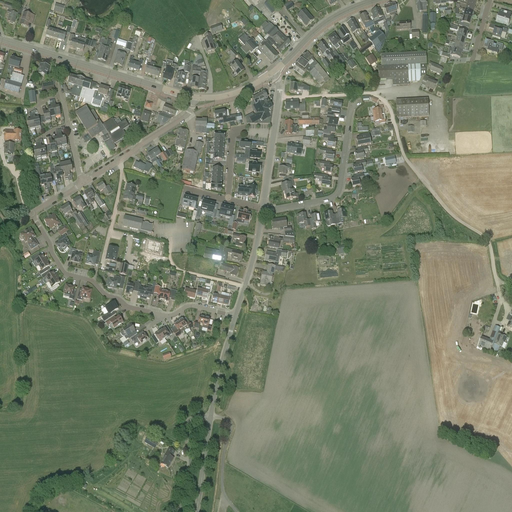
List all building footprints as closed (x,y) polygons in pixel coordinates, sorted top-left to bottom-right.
[(427,2),(425,2),(424,0),(415,0),(416,4),(417,12),(426,11),(426,6),(427,6),(427,2)] [(290,2),(284,6),(287,11),(294,7),(290,2)] [(12,12),(14,7),(5,4),(4,8),(8,9),(7,15),(9,15),(7,21),(10,22),(10,23),(13,24),(13,23),(14,23),(17,14),(12,12)] [(391,4),(389,5),(386,6),(387,7),(384,8),(385,13),(384,14),(386,20),(386,19),(387,22),(391,21),(389,17),(396,14),(396,12),(397,12),(394,4),(391,5),(391,4)] [(462,10),(473,13),(475,7),(466,5),(465,10),(462,10)] [(384,21),(382,17),(379,9),(371,12),(374,20),(374,21),(372,22),(374,27),(378,25),(378,24),(384,21)] [(306,27),(313,20),(305,10),(297,17),(306,27)] [(473,13),(462,10),(462,12),(464,13),(463,16),(463,17),(471,19),(473,13)] [(499,15),(496,22),(505,24),(506,21),(509,21),(511,14),(501,11),(500,15),(499,15)] [(31,15),(24,13),(20,25),(28,27),(31,15)] [(368,26),(366,23),(369,22),(366,14),(359,17),(363,25),(364,27),(368,26)] [(462,19),(461,22),(460,21),(458,26),(468,28),(469,25),(471,19),(463,17),(463,16),(460,16),(459,18),(462,19)] [(360,30),(354,20),(347,24),(353,34),(360,30)] [(399,23),(399,26),(396,26),(396,31),(400,30),(410,29),(409,22),(399,23)] [(290,43),(286,40),(269,23),(261,31),(269,38),(265,41),(271,47),(273,45),(277,49),(276,50),(280,54),(290,43)] [(212,34),(222,30),(220,24),(210,28),(212,34)] [(500,27),(495,26),(492,37),(500,39),(502,32),(499,31),(500,27)] [(344,28),(338,32),(337,32),(342,39),(340,40),(343,45),(350,40),(349,40),(351,39),(349,35),(344,28)] [(467,30),(459,28),(457,37),(465,40),(467,33),(466,33),(467,30)] [(51,38),(54,31),(48,29),(46,36),(51,38)] [(250,34),(259,43),(263,39),(254,30),(250,34)] [(54,31),(51,38),(58,40),(60,33),(54,31)] [(384,36),(380,31),(368,40),(374,48),(386,39),(384,36)] [(60,33),(58,40),(64,42),(67,35),(60,33)] [(204,36),(205,41),(201,42),(204,49),(205,49),(206,53),(215,50),(212,44),(213,43),(212,39),(210,34),(204,36)] [(258,47),(254,42),(254,41),(251,38),(250,40),(245,34),(239,40),(244,45),(244,46),(251,54),(258,47)] [(75,49),(78,39),(74,38),(74,36),(70,35),(68,41),(71,42),(69,47),(75,49)] [(334,35),(334,36),(333,35),(328,39),(328,40),(336,50),(340,48),(337,44),(339,43),(334,35)] [(133,53),(138,38),(134,37),(130,52),(133,53)] [(457,37),(455,44),(463,46),(465,40),(457,37)] [(79,39),(78,39),(75,49),(83,52),(85,46),(90,48),(92,42),(85,40),(85,41),(80,39),(79,39)] [(99,44),(102,45),(97,59),(102,60),(108,40),(107,40),(107,41),(100,39),(99,44)] [(144,53),(147,54),(146,59),(149,60),(155,41),(152,39),(150,44),(148,51),(145,51),(144,53)] [(111,41),(108,40),(102,60),(106,62),(110,49),(111,50),(112,45),(110,44),(111,41)] [(262,47),(262,48),(264,50),(262,53),(271,63),(278,56),(267,43),(266,44),(263,40),(259,43),(259,44),(262,47)] [(489,45),(487,52),(494,54),(495,53),(498,54),(499,49),(502,50),(503,45),(500,45),(500,46),(494,44),(494,43),(486,40),(485,44),(489,45)] [(353,51),(357,48),(353,42),(349,45),(353,51)] [(330,49),(329,50),(324,43),(318,47),(320,51),(322,54),(322,55),(323,56),(324,55),(326,57),(329,55),(333,60),(336,58),(341,65),(345,61),(341,55),(339,56),(335,51),(333,53),(330,49)] [(365,52),(371,47),(368,44),(359,51),(362,55),(365,52)] [(455,44),(453,50),(461,53),(463,46),(455,44)] [(449,49),(448,51),(452,52),(451,56),(460,58),(461,53),(453,50),(449,49)] [(237,56),(232,50),(229,53),(232,57),(231,58),(233,60),(237,56)] [(122,66),(126,55),(117,52),(114,64),(114,65),(116,65),(117,65),(122,66)] [(304,69),(297,64),(293,70),(302,77),(307,71),(309,73),(318,84),(323,80),(325,83),(330,79),(327,76),(328,76),(318,64),(307,52),(301,59),(308,64),(304,69)] [(380,55),(381,67),(378,67),(378,81),(392,80),(393,86),(409,85),(409,83),(419,83),(421,79),(421,77),(422,77),(421,76),(426,76),(425,65),(426,65),(425,53),(380,55)] [(372,55),(366,59),(371,66),(376,62),(372,55)] [(12,58),(11,57),(11,58),(10,59),(11,59),(9,66),(8,66),(8,67),(15,68),(14,72),(11,71),(10,76),(11,77),(10,81),(6,80),(3,90),(19,94),(24,77),(21,76),(23,70),(19,69),(20,66),(21,61),(12,58)] [(301,59),(297,64),(304,69),(308,64),(301,59)] [(333,69),(326,59),(322,62),(329,72),(331,74),(334,71),(333,69)] [(138,64),(135,63),(133,70),(139,72),(140,65),(142,66),(143,61),(139,60),(138,64)] [(166,69),(163,79),(167,81),(171,67),(172,64),(173,62),(167,60),(164,68),(166,69)] [(356,67),(351,60),(346,63),(351,70),(356,67)] [(244,70),(237,61),(230,66),(237,75),(244,70)] [(147,64),(146,67),(144,73),(151,76),(153,69),(155,63),(151,62),(150,65),(147,64)] [(438,66),(432,64),(430,62),(428,67),(431,68),(429,71),(440,75),(442,68),(438,67),(438,66)] [(50,66),(41,64),(38,74),(47,76),(50,66)] [(171,67),(167,81),(171,82),(174,72),(175,72),(177,66),(172,64),(171,67)] [(200,75),(199,79),(192,78),(191,89),(199,90),(200,71),(200,68),(193,67),(192,74),(200,75)] [(153,69),(151,76),(158,78),(160,71),(153,69)] [(207,71),(200,71),(199,90),(205,90),(206,80),(207,74),(207,71)] [(186,75),(180,73),(177,73),(175,79),(178,80),(178,83),(184,85),(186,75)] [(65,94),(66,98),(84,104),(84,103),(88,105),(93,91),(94,88),(96,88),(97,85),(91,83),(91,82),(84,80),(77,78),(70,76),(68,84),(68,85),(69,86),(70,87),(71,86),(71,85),(74,86),(71,95),(65,94)] [(424,76),(421,84),(426,85),(425,87),(434,91),(436,84),(434,82),(434,80),(424,76)] [(303,86),(297,85),(291,84),(289,92),(297,93),(297,90),(302,91),(303,86)] [(93,91),(88,105),(90,105),(91,105),(100,108),(102,102),(101,102),(101,101),(103,102),(104,99),(102,99),(103,96),(107,97),(109,89),(100,86),(99,89),(96,88),(94,88),(93,91)] [(120,87),(117,95),(116,97),(128,101),(128,98),(131,91),(120,87)] [(256,115),(254,116),(252,113),(245,118),(247,125),(270,125),(272,108),(264,93),(252,99),(254,102),(250,104),(256,115)] [(428,99),(395,101),(397,119),(429,117),(428,99)] [(56,107),(55,103),(55,100),(51,100),(55,117),(61,116),(59,106),(56,107)] [(285,101),(286,107),(284,107),(284,110),(286,110),(286,111),(298,110),(298,113),(306,113),(305,100),(301,100),(302,105),(298,105),(298,101),(285,101)] [(342,103),(334,102),(334,101),(330,101),(330,105),(333,106),(333,108),(340,109),(341,110),(342,103)] [(165,106),(162,112),(162,114),(160,113),(156,123),(164,126),(173,119),(172,119),(175,117),(177,110),(165,106)] [(376,110),(374,110),(372,111),(373,117),(384,115),(383,109),(382,106),(376,107),(376,110)] [(44,117),(41,117),(42,127),(43,127),(42,123),(45,123),(45,122),(50,121),(48,112),(46,112),(46,109),(45,109),(45,107),(42,108),(42,110),(43,109),(44,117)] [(106,130),(102,125),(93,110),(89,113),(86,107),(75,114),(87,132),(92,139),(101,133),(106,130)] [(332,108),(332,111),(328,110),(327,116),(334,117),(334,115),(339,116),(340,109),(333,108),(332,108)] [(33,114),(31,114),(34,129),(41,128),(41,127),(42,127),(41,117),(38,118),(39,118),(36,119),(35,114),(37,114),(37,111),(35,110),(32,112),(33,114)] [(237,121),(236,121),(235,116),(235,115),(226,117),(225,111),(218,112),(217,112),(215,112),(215,113),(214,113),(215,121),(218,121),(219,125),(233,122),(233,123),(235,122),(237,121)] [(144,112),(142,117),(141,122),(148,124),(149,119),(151,114),(148,113),(149,112),(147,112),(147,113),(144,112)] [(299,125),(319,125),(319,124),(322,124),(322,120),(319,120),(319,118),(310,118),(310,119),(308,119),(308,114),(302,114),(302,119),(299,119),(299,125)] [(384,115),(373,117),(374,122),(379,122),(379,124),(385,123),(384,115)] [(337,121),(333,120),(334,118),(327,117),(326,123),(329,123),(328,126),(335,127),(336,127),(337,121)] [(106,130),(101,133),(104,137),(102,138),(104,142),(109,139),(110,140),(104,144),(110,152),(116,148),(114,145),(127,137),(123,131),(129,127),(125,120),(121,123),(120,121),(118,119),(116,120),(113,120),(113,119),(102,125),(106,130)] [(196,121),(195,127),(195,134),(202,134),(202,127),(206,127),(207,120),(202,120),(202,121),(196,121)] [(294,125),(292,125),(292,122),(285,122),(285,127),(286,127),(285,135),(291,135),(291,134),(296,134),(296,133),(298,133),(298,127),(297,127),(297,126),(294,126),(294,125)] [(357,124),(358,132),(368,132),(368,128),(362,128),(361,124),(357,124)] [(327,126),(327,129),(324,128),(323,134),(330,135),(330,133),(334,134),(335,127),(328,126),(327,126)] [(13,144),(12,144),(13,141),(13,142),(21,142),(21,131),(4,130),(4,141),(8,141),(8,144),(5,144),(5,154),(13,154),(13,144)] [(179,130),(177,137),(186,139),(188,132),(179,130)] [(61,132),(59,132),(62,147),(67,146),(65,136),(62,137),(61,132)] [(366,145),(370,144),(368,134),(361,135),(362,138),(356,139),(358,147),(366,145)] [(335,148),(336,140),(330,140),(331,136),(323,135),(323,141),(328,142),(327,147),(335,148)] [(50,146),(47,146),(48,152),(51,152),(51,153),(56,152),(54,142),(52,142),(52,139),(51,137),(48,138),(49,139),(48,139),(49,140),(50,146)] [(186,139),(177,137),(175,147),(177,148),(176,152),(182,153),(183,149),(184,150),(186,139)] [(38,141),(37,141),(41,158),(47,157),(46,153),(48,152),(47,146),(45,147),(42,148),(41,143),(40,143),(39,140),(38,141)] [(34,150),(34,152),(32,152),(33,156),(35,156),(36,159),(41,158),(37,141),(35,143),(36,145),(37,149),(34,150)] [(245,156),(242,156),(242,159),(249,160),(250,158),(251,142),(241,141),(241,145),(240,145),(240,147),(240,149),(246,149),(245,156)] [(195,142),(193,152),(186,150),(182,170),(194,173),(199,154),(200,154),(203,144),(195,142)] [(255,146),(256,147),(257,143),(251,142),(250,158),(260,159),(260,156),(261,156),(261,153),(260,153),(260,152),(255,152),(255,146)] [(302,146),(294,145),(287,144),(286,154),(293,155),(301,156),(302,146)] [(368,151),(370,151),(369,147),(367,147),(362,148),(362,151),(355,152),(356,160),(364,159),(363,154),(368,153),(368,151)] [(334,153),(329,153),(329,150),(320,148),(319,154),(326,155),(325,160),(333,161),(334,153)] [(152,152),(156,158),(160,155),(161,155),(157,149),(152,152)] [(156,158),(152,152),(147,155),(151,161),(156,158)] [(332,166),(325,165),(325,162),(319,161),(319,167),(324,168),(323,173),(331,174),(332,166)] [(361,167),(366,166),(365,161),(360,162),(360,164),(353,166),(354,174),(362,172),(361,167)] [(139,163),(139,164),(136,162),(133,168),(143,172),(145,173),(145,172),(148,173),(150,168),(152,169),(153,167),(152,166),(152,165),(146,163),(145,166),(141,164),(139,163)] [(60,168),(62,177),(63,177),(62,173),(64,173),(65,177),(66,180),(68,179),(68,177),(65,163),(59,164),(60,168)] [(249,164),(248,172),(252,172),(252,173),(255,174),(256,173),(259,173),(260,172),(261,169),(260,168),(260,165),(256,165),(256,164),(253,164),(249,164)] [(290,172),(291,166),(280,165),(280,168),(279,168),(278,175),(279,175),(279,177),(285,178),(286,171),(290,172)] [(53,172),(52,173),(54,182),(58,181),(58,184),(61,183),(60,178),(62,177),(60,168),(55,169),(55,170),(52,170),(53,172)] [(50,174),(44,176),(47,190),(51,190),(50,184),(52,184),(52,182),(54,182),(52,173),(50,173),(50,174)] [(369,177),(370,176),(370,173),(368,174),(363,175),(363,174),(356,176),(356,178),(351,180),(352,187),(360,186),(359,181),(364,180),(364,178),(369,177)] [(331,179),(323,178),(323,175),(314,174),(313,179),(318,180),(318,182),(322,182),(321,186),(329,187),(331,179)] [(284,182),(284,185),(281,185),(283,193),(285,192),(292,191),(291,187),(294,186),(293,180),(284,182)] [(102,183),(100,185),(99,184),(96,186),(97,187),(100,192),(102,190),(106,196),(112,192),(109,186),(105,188),(102,183)] [(134,197),(134,196),(134,195),(134,194),(136,187),(127,184),(125,192),(124,192),(124,193),(128,194),(128,195),(134,197)] [(91,191),(90,191),(89,189),(83,193),(84,195),(87,200),(85,201),(91,211),(92,212),(93,211),(92,210),(93,209),(91,205),(94,203),(92,200),(94,198),(93,197),(94,196),(91,191)] [(293,191),(292,191),(285,192),(286,200),(295,198),(295,199),(298,198),(298,194),(294,194),(293,191)] [(128,194),(124,193),(123,199),(133,202),(133,200),(135,201),(136,200),(137,200),(137,201),(142,202),(144,196),(137,194),(136,197),(134,196),(134,197),(128,195),(128,194)] [(98,194),(95,197),(96,199),(94,199),(100,208),(105,205),(98,194)] [(79,198),(78,197),(72,200),(73,202),(77,208),(80,206),(82,210),(86,207),(83,202),(82,202),(79,198)] [(187,198),(185,197),(182,207),(188,208),(191,198),(187,197),(187,198)] [(195,199),(191,198),(188,208),(195,210),(197,200),(195,200),(195,199)] [(206,214),(209,202),(206,201),(205,202),(203,201),(201,209),(198,208),(196,218),(199,219),(201,211),(206,213),(206,214)] [(209,202),(206,214),(211,215),(211,218),(214,219),(216,211),(213,211),(215,204),(212,204),(213,203),(209,202)] [(71,211),(68,205),(63,208),(63,207),(61,208),(62,209),(61,209),(64,215),(68,213),(69,215),(70,214),(79,228),(83,226),(84,226),(77,215),(77,214),(75,210),(72,212),(71,211)] [(225,217),(228,206),(224,206),(224,207),(222,206),(220,212),(217,212),(216,218),(219,218),(220,216),(225,217)] [(231,207),(228,206),(225,217),(230,218),(228,226),(232,227),(234,217),(231,216),(233,209),(231,208),(231,207)] [(337,211),(338,219),(336,219),(337,225),(338,227),(342,226),(341,224),(344,223),(343,218),(346,218),(345,210),(337,211)] [(103,216),(104,218),(101,219),(104,224),(107,222),(110,220),(112,215),(109,211),(106,213),(106,215),(103,216)] [(247,212),(244,211),(244,212),(239,211),(237,222),(239,223),(240,220),(249,222),(249,220),(250,220),(251,217),(250,216),(251,214),(247,213),(247,212)] [(336,219),(333,220),(332,212),(324,214),(325,221),(326,225),(328,227),(337,225),(336,219)] [(86,220),(81,213),(77,215),(82,223),(86,220)] [(305,228),(310,227),(309,219),(306,220),(305,214),(297,216),(299,223),(304,223),(305,228)] [(60,221),(58,222),(54,215),(50,217),(48,218),(45,220),(46,223),(46,224),(47,226),(48,226),(50,229),(57,225),(58,228),(62,225),(60,221)] [(311,219),(309,219),(310,227),(311,230),(316,229),(315,223),(320,222),(319,215),(311,217),(311,219)] [(125,216),(122,227),(139,231),(138,232),(146,234),(146,232),(151,233),(153,225),(148,224),(149,223),(147,223),(146,222),(145,222),(145,223),(142,223),(143,221),(125,216)] [(285,218),(272,220),(273,229),(287,227),(285,218)] [(61,236),(68,230),(65,226),(58,232),(61,236)] [(27,242),(29,244),(28,244),(31,250),(38,245),(35,240),(34,240),(33,238),(35,237),(30,229),(21,235),(20,236),(20,238),(21,240),(23,240),(24,240),(25,243),(27,242)] [(246,238),(242,238),(242,236),(233,234),(232,239),(236,240),(235,246),(242,248),(242,245),(245,245),(246,238)] [(59,239),(61,242),(56,245),(60,251),(63,250),(65,251),(67,248),(67,247),(68,246),(66,243),(69,241),(65,236),(59,239)] [(288,236),(284,236),(284,237),(283,243),(294,244),(295,237),(288,236)] [(274,238),(273,241),(269,240),(268,247),(278,249),(280,242),(280,239),(274,238)] [(161,243),(148,240),(145,252),(158,255),(161,243)] [(338,255),(346,254),(344,246),(336,248),(337,251),(335,251),(336,253),(337,253),(338,255)] [(118,249),(109,247),(106,260),(115,262),(118,249)] [(81,255),(75,253),(76,250),(71,249),(68,256),(72,257),(71,261),(79,263),(81,255)] [(226,249),(225,253),(232,255),(231,259),(241,262),(244,253),(233,251),(226,249)] [(94,266),(95,262),(98,263),(101,253),(93,251),(92,256),(88,255),(86,264),(94,266)] [(204,258),(221,262),(221,261),(222,255),(205,252),(204,258)] [(278,264),(280,257),(276,257),(277,254),(267,252),(265,261),(268,262),(268,263),(269,263),(269,262),(274,263),(274,265),(277,266),(278,263),(278,264)] [(39,258),(38,256),(36,254),(30,258),(33,262),(35,261),(38,266),(47,261),(46,258),(44,258),(43,256),(39,258)] [(47,261),(38,266),(41,271),(39,273),(40,275),(48,271),(47,270),(48,270),(47,268),(49,266),(48,264),(49,263),(47,261)] [(110,264),(109,267),(106,266),(105,271),(114,273),(115,268),(116,265),(110,264)] [(127,276),(129,266),(121,264),(119,274),(127,276)] [(239,269),(223,264),(221,270),(230,273),(230,275),(236,277),(239,269)] [(273,274),(274,275),(275,266),(268,265),(266,273),(263,272),(260,286),(269,287),(269,283),(271,283),(273,274)] [(48,272),(42,276),(41,277),(43,279),(44,280),(42,281),(45,285),(49,283),(57,277),(56,275),(55,275),(53,273),(50,275),(48,272)] [(59,280),(57,277),(49,283),(52,288),(50,289),(51,292),(57,288),(56,285),(60,283),(58,281),(59,280)] [(116,289),(117,284),(123,286),(125,278),(122,277),(121,278),(116,277),(113,278),(113,280),(109,279),(109,281),(108,280),(107,285),(108,285),(107,288),(116,289)] [(136,288),(138,281),(135,280),(135,282),(132,285),(128,284),(127,288),(126,287),(125,291),(126,291),(126,294),(129,295),(130,294),(132,294),(133,288),(136,288)] [(138,281),(136,288),(136,290),(139,290),(137,297),(140,298),(140,299),(143,300),(145,289),(141,288),(140,285),(138,284),(138,283),(138,281)] [(145,289),(143,300),(146,300),(147,299),(149,300),(151,293),(153,294),(156,284),(153,283),(152,287),(146,286),(145,289)] [(218,292),(217,295),(213,294),(211,302),(217,304),(220,292),(220,291),(221,288),(222,284),(219,284),(218,287),(217,292),(218,292)] [(64,294),(70,295),(69,299),(73,300),(72,301),(74,301),(76,293),(73,292),(74,287),(66,285),(64,294)] [(165,292),(161,291),(161,288),(155,286),(154,294),(158,295),(157,299),(163,301),(165,292)] [(190,287),(189,290),(185,289),(183,297),(189,298),(192,287),(190,287)] [(198,289),(197,292),(196,297),(202,298),(204,287),(202,287),(201,290),(198,289)] [(83,288),(81,293),(79,293),(77,300),(82,301),(83,297),(89,299),(91,290),(83,288)] [(165,292),(163,301),(168,302),(170,296),(175,298),(177,291),(171,290),(170,293),(165,292)] [(229,298),(225,297),(223,305),(229,306),(231,299),(232,295),(229,295),(229,298)] [(105,308),(108,313),(101,317),(102,320),(104,323),(116,315),(114,312),(118,310),(115,305),(112,304),(105,308)] [(200,316),(198,322),(194,322),(193,328),(199,329),(200,325),(202,326),(204,317),(200,316)] [(111,324),(114,329),(123,323),(119,317),(113,321),(111,319),(105,323),(107,326),(111,324)] [(202,326),(203,326),(202,328),(207,329),(207,331),(210,332),(212,326),(209,325),(210,319),(204,317),(202,326)] [(180,318),(177,320),(184,331),(186,334),(191,332),(189,330),(192,328),(189,322),(186,324),(183,319),(182,319),(181,318),(180,318)] [(174,325),(177,330),(173,333),(176,338),(181,335),(180,335),(182,333),(184,331),(177,320),(174,322),(174,323),(174,324),(174,325)] [(131,325),(123,331),(123,330),(120,332),(120,334),(122,336),(124,337),(126,340),(128,339),(128,340),(133,337),(131,334),(135,331),(131,325)] [(495,326),(490,340),(482,337),(478,347),(490,351),(491,350),(498,352),(500,347),(502,348),(506,337),(498,334),(500,328),(495,326)] [(169,330),(167,332),(164,328),(159,332),(165,339),(166,339),(169,337),(169,336),(170,336),(169,336),(172,334),(169,330)] [(157,338),(155,341),(157,344),(161,342),(161,343),(164,341),(164,340),(165,339),(159,332),(155,335),(157,338)] [(144,334),(140,337),(138,334),(130,340),(132,342),(134,342),(135,344),(137,343),(138,346),(141,344),(143,343),(143,344),(146,341),(148,340),(144,334)] [(145,438),(143,443),(155,448),(156,445),(151,443),(152,441),(145,438)] [(165,454),(166,455),(161,464),(168,468),(173,459),(172,458),(175,452),(169,448),(165,454)]
